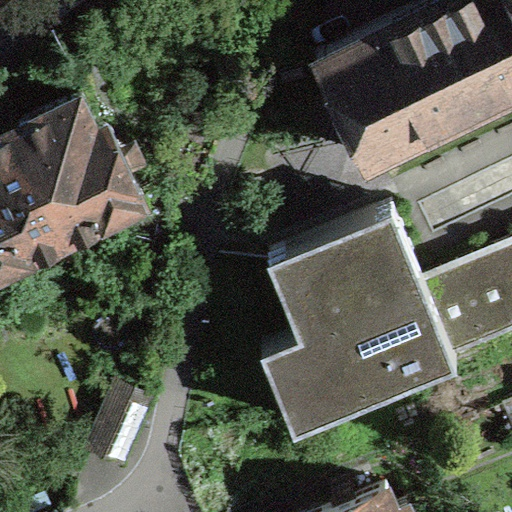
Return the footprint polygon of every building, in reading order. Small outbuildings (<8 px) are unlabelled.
[(324,42),(315,46),(319,55),(321,54),(363,141),(361,142),(365,150),(374,146),(373,144),(511,76),(511,0),(415,0),(325,44),(324,42)] [(36,107),(13,118),(63,221),(98,204),(102,214),(144,194),(128,160),(142,153),(134,135),(119,142),(113,129),(112,125),(109,122),(105,119),(100,118),(95,118),(79,86),(36,107)] [(170,157),(203,171),(226,114),(193,101),(170,157)] [(28,238),(63,221),(13,118),(0,124),(0,264),(32,248),(28,238)] [(511,231),(423,268),(392,193),(268,244),(299,320),(261,335),(294,416),(456,350),(454,344),(511,320),(511,231)] [(115,380),(88,440),(121,455),(129,436),(147,395),(115,380)] [(332,498),(298,511),(416,511),(408,492),(394,497),(386,477),(332,498)]
